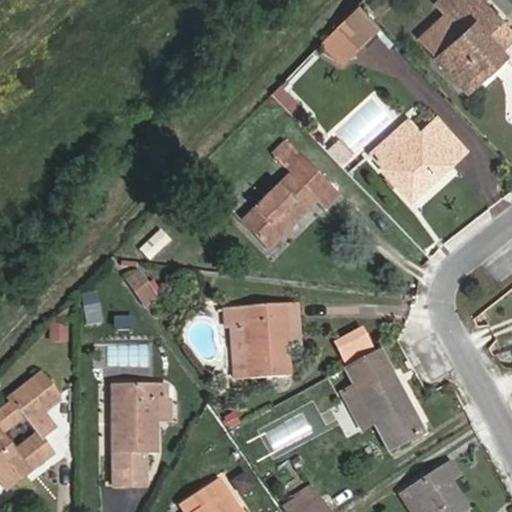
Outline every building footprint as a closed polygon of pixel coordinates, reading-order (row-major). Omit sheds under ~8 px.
[(478,0),(443,0),(436,7),(449,19),(465,36),(490,12),(478,0)] [(511,34),(490,12),(465,36),(449,19),(422,45),(464,88),(478,74),(486,82),(507,62),(499,54),(511,41),(511,34)] [(348,77),(382,42),(362,21),(328,57),(348,77)] [(510,65),(511,62),(511,41),(499,54),(507,62),(510,65)] [(270,94),(295,119),(305,109),(279,84),(270,94)] [(465,156),(437,127),(422,142),(386,176),(414,206),(465,156)] [(410,129),(374,164),(386,176),(422,142),(410,129)] [(277,166),(283,174),(300,159),(293,152),(277,166)] [(325,220),(343,206),(300,159),(283,174),(231,217),(269,258),(296,235),(287,225),(299,215),(303,221),(315,209),(325,220)] [(153,262),(170,236),(155,227),(139,253),(153,262)] [(160,299),(148,281),(136,289),(148,307),(160,299)] [(83,324),(101,322),(96,291),(79,294),(83,324)] [(232,319),(233,336),(239,336),(254,336),(256,388),(294,389),(293,361),(291,317),(232,319)] [(310,360),(308,317),(291,317),(293,361),(310,360)] [(65,349),(78,348),(77,334),(65,334),(65,349)] [(239,336),(240,388),(256,388),(254,336),(239,336)] [(340,352),(352,373),(380,357),(368,336),(340,352)] [(382,359),(352,376),(357,387),(388,371),(382,359)] [(400,383),(395,385),(388,371),(357,387),(393,460),(429,441),(400,383)] [(17,405),(21,409),(0,427),(0,478),(18,501),(63,462),(52,450),(64,439),(49,423),(68,407),(47,381),(17,405)] [(165,414),(166,398),(125,401),(127,487),(150,487),(151,465),(158,466),(159,413),(165,414)] [(466,486),(457,471),(418,496),(428,511),(470,511),(457,491),(466,486)] [(190,507),(192,511),(227,511),(237,503),(225,485),(190,507)] [(288,511),(312,511),(329,502),(322,491),(288,511)] [(408,502),(414,511),(428,511),(418,496),(408,502)] [(335,511),(329,502),(312,511),(335,511)] [(227,511),(243,511),(237,503),(227,511)]
